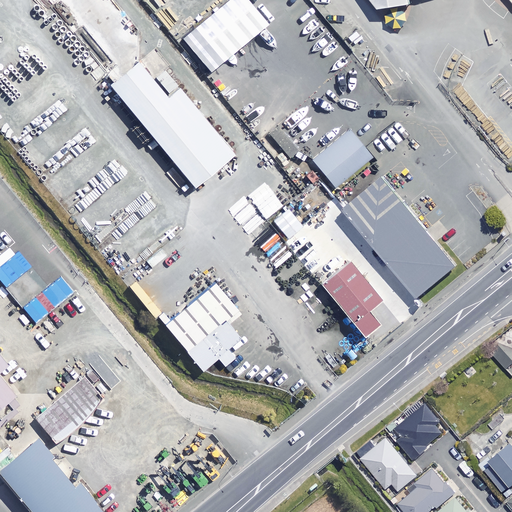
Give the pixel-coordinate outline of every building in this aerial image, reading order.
[(268,26),(245,0),(229,0),(193,31),(221,64),(268,26)] [(377,0),(389,13),(421,8),(419,0),(377,0)] [(230,174),(144,67),(114,91),(200,198),(230,174)] [(374,163),(349,133),(311,163),(336,194),(374,163)] [(463,271),(389,179),(349,212),(423,304),(463,271)] [(302,227),(290,213),(276,225),(288,239),(302,227)] [(384,304),(354,266),(325,289),(366,340),(383,326),(372,313),(384,304)] [(246,310),(224,283),(169,327),(191,354),(246,310)] [(319,301),(311,291),(299,300),(315,320),(329,308),(322,299),(319,301)] [(511,365),(511,360),(500,346),(492,352),(507,369),(511,365)] [(0,420),(25,401),(0,370),(0,420)] [(102,409),(80,382),(35,418),(57,445),(102,409)] [(439,420),(425,404),(397,429),(404,437),(398,443),(414,460),(445,432),(436,422),(439,420)] [(418,476),(387,438),(362,459),(386,489),(393,483),(399,491),(418,476)] [(97,511),(40,442),(0,474),(0,491),(16,511),(97,511)] [(511,486),(511,445),(490,463),(510,488),(511,486)] [(454,493),(436,471),(418,486),(419,487),(399,504),(405,511),(429,511),(437,506),(438,507),(454,493)] [(468,511),(458,497),(439,511),(468,511)]
